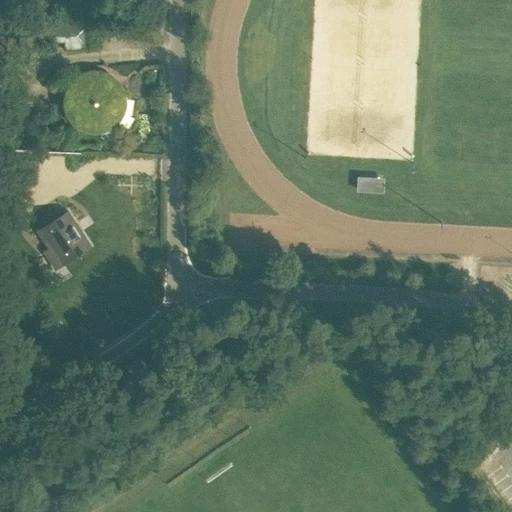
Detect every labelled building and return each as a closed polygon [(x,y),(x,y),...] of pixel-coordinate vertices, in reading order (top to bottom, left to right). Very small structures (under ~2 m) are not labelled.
[(292,40),(292,60),(307,60),(307,40),(292,40)] [(125,104),(125,101),(125,98),(125,96),(124,93),(123,90),(122,88),(121,85),(119,83),(117,81),(115,78),(113,77),(110,75),(107,73),(105,72),(102,72),(99,71),(96,71),(93,71),(90,71),(87,72),(84,73),(81,74),(78,75),(76,77),(74,79),(72,81),(70,84),(68,87),(67,89),(66,92),(65,95),(64,98),(64,101),(64,104),(65,107),(66,110),(67,113),(68,116),(69,118),(71,120),(73,123),(75,125),(77,126),(80,128),(82,129),(85,130),(88,131),(90,131),(93,132),(96,132),(99,131),(102,131),(105,130),(107,129),(110,128),(113,126),(115,124),(117,122),(119,120),(120,118),(122,115),(123,113),(124,110),(125,107),(125,104)] [(35,161),(6,160),(4,159),(3,183),(34,184),(35,161)] [(385,177),(358,175),(357,190),(384,191),(385,177)] [(3,195),(2,204),(24,205),(25,196),(3,195)] [(91,244),(68,210),(38,230),(49,248),(52,246),(63,263),(91,244)] [(487,294),(511,293),(511,267),(486,268),(487,294)]
